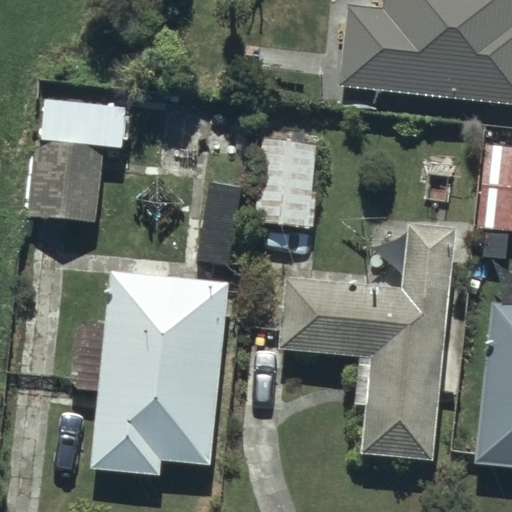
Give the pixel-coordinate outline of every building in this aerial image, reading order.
[(354,10),(346,86),(511,102),(511,0),(386,0),(386,13),(354,10)] [(197,118),(191,180),(224,184),(231,122),(197,118)] [(262,137),(256,223),(315,227),(321,141),(262,137)] [(36,138),(31,219),(98,223),(102,142),(36,138)] [(423,142),(418,214),(437,216),(439,190),(457,191),(460,144),(423,142)] [(511,144),(486,142),(479,231),(511,233),(511,144)] [(363,456),(438,461),(456,226),(412,222),(407,287),(291,278),(285,347),(371,354),(363,456)] [(229,277),(112,268),(108,329),(80,327),(75,388),(100,390),(94,472),(164,477),(165,462),(215,466),(229,277)] [(511,304),(493,303),(482,463),(511,465),(511,304)]
